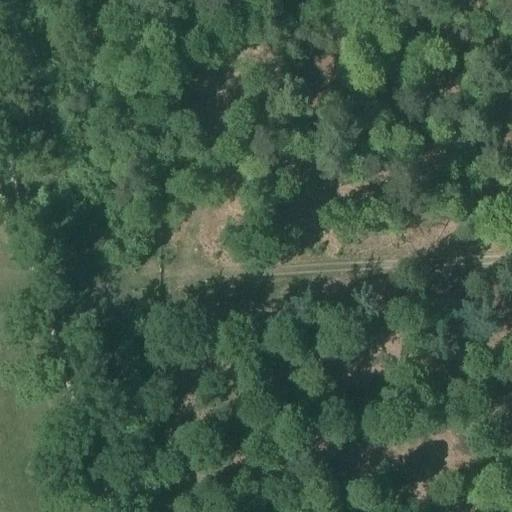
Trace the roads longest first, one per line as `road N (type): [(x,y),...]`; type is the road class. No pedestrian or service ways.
road 1 (unknown): [(154,511),(101,274),(105,189),(126,92),(108,0)]
road 2 (track): [(38,276),(511,259)]
road 3 (track): [(165,271),(159,175),(175,143),(330,0)]
